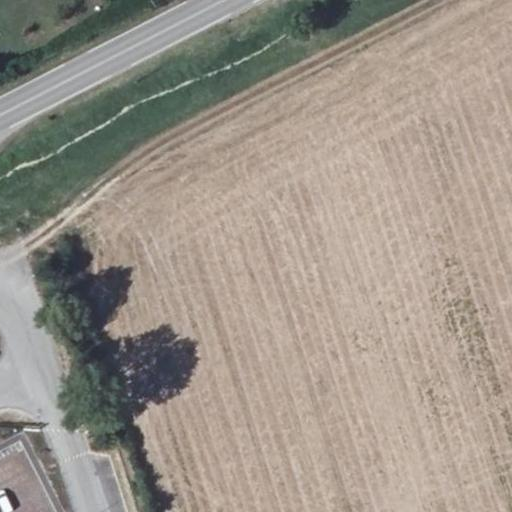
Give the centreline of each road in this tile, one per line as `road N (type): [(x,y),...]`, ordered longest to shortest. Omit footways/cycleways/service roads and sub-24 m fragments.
road 1 (track): [(0,284),(34,242),(150,149),(440,0)]
road 2 (primary): [(222,0),(0,113)]
